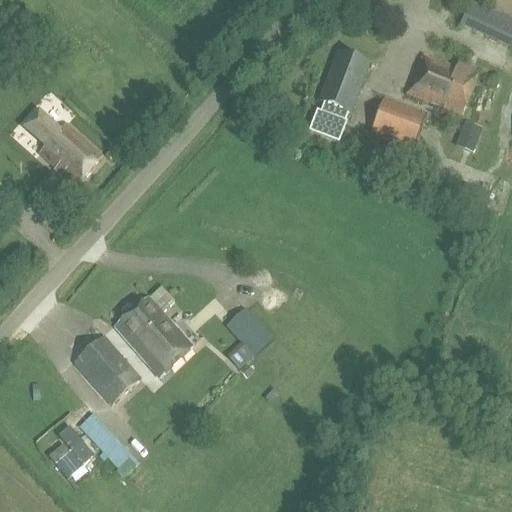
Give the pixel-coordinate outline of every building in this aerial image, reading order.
[(511,48),(511,44),(511,20),(471,4),(460,28),(483,37),(484,34),(490,37),(490,39),(511,48)] [(349,113),(351,114),(369,66),(339,55),(321,102),(325,103),(321,113),(317,111),(309,132),(339,144),(347,123),(346,122),(349,113)] [(463,116),(480,71),(459,63),(457,68),(424,55),(407,95),(463,116)] [(413,152),(428,115),(385,98),(371,136),(413,152)] [(101,161),(40,107),(39,107),(16,132),(76,188),(101,161)] [(471,151),(478,134),(463,128),(456,145),(471,151)] [(483,220),(491,195),(438,176),(430,200),(483,220)] [(166,285),(154,295),(166,311),(179,301),(166,285)] [(169,322),(149,298),(115,327),(141,357),(161,338),(156,334),(169,322)] [(228,327),(273,376),(290,359),(245,311),(228,327)] [(194,350),(170,322),(156,334),(161,338),(141,357),(160,379),(194,350)] [(113,406),(142,380),(104,337),(75,363),(113,406)] [(123,472),(136,460),(94,416),(81,428),(123,472)] [(100,459),(75,434),(65,444),(70,448),(55,463),(74,484),(100,459)]
